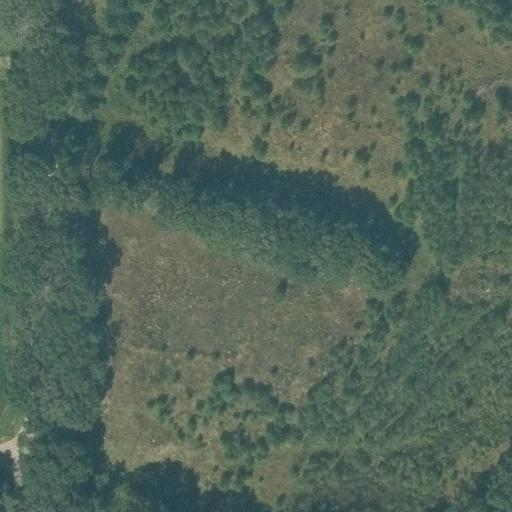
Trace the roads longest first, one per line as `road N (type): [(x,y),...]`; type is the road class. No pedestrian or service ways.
road 1 (unclassified): [(30,455),(40,183),(21,0)]
road 2 (track): [(125,0),(58,131),(38,140)]
